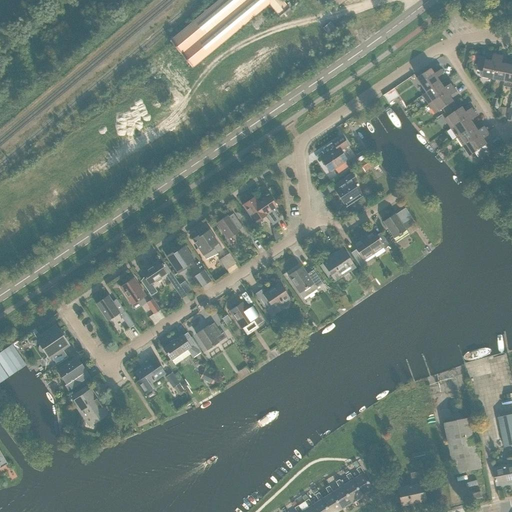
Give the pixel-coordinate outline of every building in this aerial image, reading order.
[(281,0),(218,0),(169,41),(192,68),(268,4),(279,17),(289,9),(281,0)] [(329,36),(336,30),(330,22),(323,28),(329,36)] [(493,80),(498,55),(493,54),(492,61),(486,60),(486,57),(479,56),(476,70),(483,71),(482,77),(493,80)] [(504,82),(508,64),(502,63),(503,56),(498,55),(493,80),(504,82)] [(427,93),(441,83),(438,78),(444,74),(441,70),(435,74),(432,69),(421,76),(417,78),(420,83),(427,93)] [(429,104),(453,88),(451,84),(444,88),(441,83),(427,93),(423,95),(429,104)] [(446,113),(456,105),(454,102),(452,98),(457,95),(456,92),(453,88),(429,104),(435,114),(443,109),(446,113)] [(499,108),(500,99),(493,98),(491,106),(499,108)] [(454,126),(474,112),(471,108),(466,112),(462,107),(459,109),(456,105),(446,113),(448,116),(444,119),(450,129),(454,126)] [(505,115),(506,108),(499,107),(498,114),(505,115)] [(457,138),(474,125),(471,121),(477,116),(474,112),(454,126),(450,129),(457,138)] [(463,147),(487,131),(484,126),(478,131),(474,125),(457,138),(463,147)] [(487,131),(463,147),(469,156),(473,154),(477,160),(490,151),(486,145),(487,144),(485,141),(491,137),(487,131)] [(338,173),(348,166),(345,161),(346,160),(340,151),(348,145),(342,136),(332,143),(336,149),(321,158),(330,171),(334,168),(338,173)] [(364,150),(355,156),(359,162),(368,156),(364,150)] [(358,163),(364,171),(373,165),(367,157),(358,163)] [(359,194),(360,193),(353,183),(356,180),(352,173),(336,184),(339,189),(335,192),(343,204),(345,203),(347,207),(361,198),(359,194)] [(276,206),(268,195),(258,203),(254,197),(243,205),(255,223),(266,215),(273,225),(280,220),(272,209),(276,206)] [(412,218),(405,208),(401,211),(395,215),(394,214),(383,222),(394,238),(405,230),(402,225),(412,218)] [(242,227),(233,214),(228,217),(227,215),(216,223),(227,239),(238,232),(237,230),(242,227)] [(218,244),(208,229),(203,233),(203,232),(192,239),(203,256),(205,259),(218,253),(217,253),(223,250),(221,248),(218,244)] [(362,238),(373,254),(383,247),(384,249),(389,245),(381,232),(376,236),(371,229),(366,233),(367,234),(362,238)] [(364,260),(373,254),(362,238),(357,241),(356,239),(351,243),(357,252),(353,255),(351,252),(351,253),(360,267),(366,263),(364,260)] [(193,260),(184,247),(179,250),(178,249),(167,256),(178,273),(179,273),(179,274),(180,274),(181,275),(182,275),(183,274),(184,274),(185,274),(185,273),(186,272),(186,271),(186,270),(186,269),(185,268),(189,265),(188,264),(193,260)] [(336,253),(322,262),(323,263),(319,266),(328,278),(331,276),(334,280),(336,278),(337,279),(348,272),(347,271),(354,266),(342,250),(336,254),(336,253)] [(226,270),(236,263),(229,253),(219,260),(226,270)] [(150,295),(155,291),(150,284),(165,273),(158,262),(141,273),(145,278),(141,281),(150,295)] [(306,275),(301,267),(288,276),(303,298),(323,284),(313,270),(306,275)] [(200,288),(210,281),(203,271),(193,278),(200,288)] [(174,289),(179,286),(170,272),(165,276),(174,289)] [(132,304),(144,296),(133,279),(121,288),(132,304)] [(289,297),(280,284),(265,294),(262,289),(254,294),(264,308),(274,301),(277,305),(278,305),(279,307),(281,308),(284,308),(287,307),(289,305),(289,302),(289,300),(288,298),(289,297)] [(108,320),(119,313),(107,296),(96,304),(108,320)] [(154,314),(159,310),(152,299),(146,303),(154,314)] [(170,306),(177,308),(180,302),(172,299),(170,306)] [(230,311),(241,328),(246,325),(249,330),(256,326),(255,325),(261,321),(253,309),(248,313),(241,303),(230,311)] [(129,328),(134,325),(125,311),(120,315),(129,328)] [(227,315),(221,319),(226,326),(232,322),(227,315)] [(208,327),(207,326),(196,334),(207,350),(218,342),(215,338),(221,334),(214,323),(208,327)] [(67,357),(62,350),(66,347),(62,341),(63,340),(54,326),(36,338),(40,344),(39,345),(38,348),(39,351),(41,352),(43,352),(45,352),(50,358),(51,357),(57,365),(67,357)] [(171,361),(187,350),(192,358),(200,352),(190,337),(185,341),(182,336),(163,349),(171,361)] [(17,371),(26,365),(12,344),(3,350),(17,371)] [(149,385),(165,374),(160,366),(161,365),(154,355),(147,360),(149,363),(134,372),(139,380),(136,382),(144,394),(152,389),(149,385)] [(74,386),(87,377),(84,371),(76,358),(57,370),(66,383),(70,381),(74,386)] [(215,376),(204,371),(200,378),(211,384),(215,376)] [(173,387),(179,383),(172,373),(166,377),(173,387)] [(188,385),(184,379),(182,381),(179,383),(182,389),(184,391),(185,392),(186,395),(191,392),(187,386),(188,385)] [(467,412),(472,411),(467,387),(462,388),(467,412)] [(89,425),(106,414),(99,403),(99,400),(97,400),(90,390),(74,401),(89,425)] [(504,447),(511,445),(511,414),(498,417),(504,447)] [(454,474),(482,468),(472,418),(444,423),(454,474)] [(361,431),(376,428),(375,422),(360,425),(361,431)] [(413,462),(425,460),(423,451),(411,453),(413,462)] [(353,479),(352,480),(362,496),(372,489),(362,474),(364,473),(356,461),(353,464),(360,475),(353,479)] [(497,485),(511,482),(511,464),(493,468),(497,485)] [(421,484),(419,471),(412,473),(415,485),(397,489),(401,505),(425,500),(421,483),(421,484)] [(343,486),(342,487),(352,502),(362,496),(352,480),(353,479),(349,473),(346,475),(350,481),(343,486)] [(333,492),(331,493),(341,509),(352,502),(342,487),(343,486),(339,479),(339,480),(335,482),(339,488),(333,492)] [(322,499),(321,500),(328,511),(336,511),(341,509),(331,493),(333,492),(329,486),(325,488),(329,494),(322,499)] [(312,505),(311,506),(314,511),(328,511),(321,500),(322,499),(318,492),(315,495),(319,501),(312,505)] [(302,511),(301,511),(314,511),(311,506),(312,505),(308,499),(306,495),(302,498),(304,501),(308,508),(302,511)]
